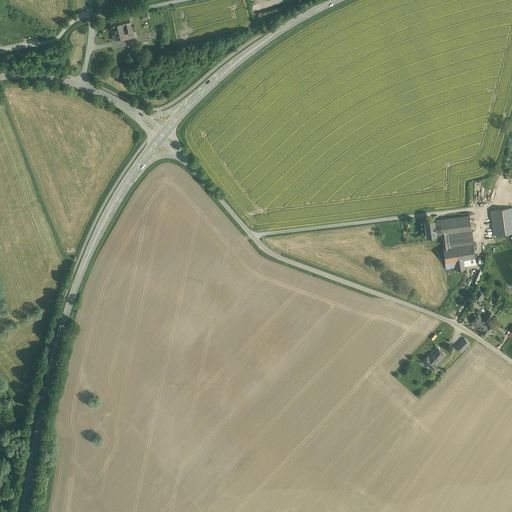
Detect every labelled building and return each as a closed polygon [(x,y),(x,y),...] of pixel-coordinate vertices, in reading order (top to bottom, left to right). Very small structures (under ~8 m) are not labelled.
[(129,18),(121,20),(125,34),(133,31),(132,26),(129,18)] [(121,20),(112,22),(115,34),(112,35),(113,40),(123,37),(125,36),(125,34),(121,20)] [(511,207),(490,210),(494,235),(511,232),(511,207)] [(470,214),(434,219),(436,234),(441,234),(446,233),(472,229),(470,214)] [(434,219),(424,220),(426,236),(436,235),(436,234),(434,219)] [(446,233),(448,246),(473,242),(472,229),(446,233)] [(473,242),(448,246),(446,233),(441,234),(446,268),(455,267),(456,270),(465,268),(464,265),(475,263),(473,242)] [(485,293),(478,289),(474,297),(480,301),(485,293)] [(489,310),(482,317),(478,314),(471,323),(486,336),(494,327),(486,321),(493,314),(489,310)] [(469,343),(464,338),(456,346),(461,351),(469,343)] [(437,346),(428,356),(427,356),(423,360),(433,369),(437,364),(446,355),(437,346)]
